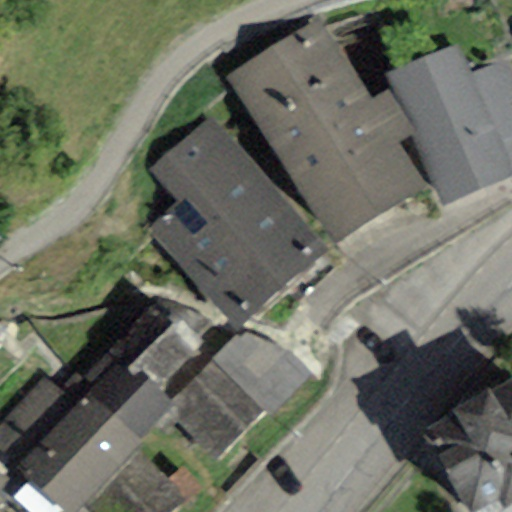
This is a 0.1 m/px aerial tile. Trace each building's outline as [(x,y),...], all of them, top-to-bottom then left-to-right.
[(317,17),(223,77),(334,247),(427,188),(398,143),(410,134),(400,110),(388,93),(372,100),(317,17)] [(459,44),(385,75),(400,110),(410,134),(441,207),(511,177),(511,168),(510,164),(472,75),(459,44)] [(511,72),(506,60),(472,75),(510,164),(511,163),(511,72)] [(145,231),(235,331),(328,249),(209,115),(150,167),(180,200),(145,231)] [(192,310),(157,300),(83,379),(92,388),(89,392),(141,443),(169,414),(174,409),(168,402),(227,343),(192,310)] [(235,337),(227,343),(168,402),(174,409),(169,414),(215,466),(263,411),(270,418),(313,374),(293,352),(247,333),(235,337)] [(172,511),(184,501),(133,451),(141,443),(89,392),(92,388),(83,379),(77,374),(60,391),(46,378),(0,424),(0,450),(16,466),(14,468),(59,511),(77,511),(84,506),(90,511),(172,511)] [(511,377),(420,431),(467,511),(478,511),(500,500),(505,509),(511,505),(511,377)] [(0,495),(9,480),(0,474),(0,495)]
